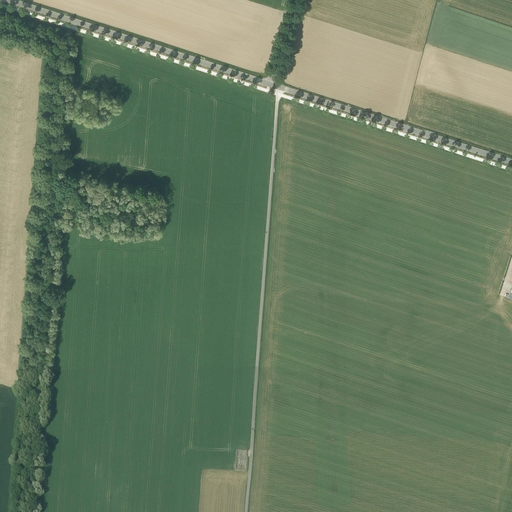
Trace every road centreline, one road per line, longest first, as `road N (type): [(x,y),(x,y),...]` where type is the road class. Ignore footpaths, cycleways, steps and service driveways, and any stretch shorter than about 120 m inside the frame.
road 1 (unclassified): [(245,511),(279,87)]
road 2 (tertiary): [(271,84),(7,0)]
road 3 (tertiary): [(511,163),(279,87)]
